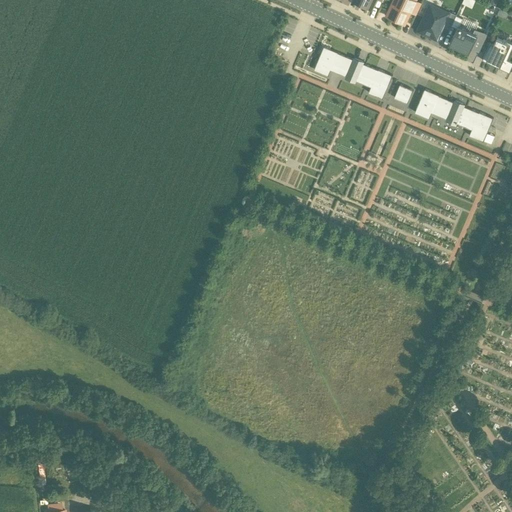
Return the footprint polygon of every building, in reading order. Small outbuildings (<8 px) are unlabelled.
[(354,0),(358,2),(359,0),(362,1),(361,3),(372,8),(375,0),(354,0)] [(394,0),(387,15),(405,23),(411,10),(416,0),(415,0),(394,0)] [(416,0),(411,10),(417,13),(422,3),(416,0)] [(430,4),(419,30),(437,38),(443,25),(447,17),(449,13),(430,4)] [(457,14),(449,11),(449,13),(447,17),(454,21),(457,14)] [(454,21),(447,17),(443,25),(450,29),(454,21)] [(475,31),(459,24),(451,42),(469,51),(471,46),(477,33),(475,31)] [(487,34),(476,29),(475,31),(477,33),(471,46),(480,51),(487,34)] [(511,42),(498,36),(494,44),(490,42),(482,59),(493,64),(494,63),(500,65),(501,66),(502,64),(505,65),(508,59),(511,50),(511,42)] [(366,64),(363,63),(364,61),(354,57),(353,58),(331,48),(324,46),(314,69),(329,76),(331,70),(346,76),(345,78),(355,82),(356,80),(371,87),(369,92),(383,98),(393,75),(386,72),(378,68),(378,69),(375,68),(366,64)] [(511,67),(511,60),(508,59),(505,65),(502,64),(501,66),(500,65),(499,67),(510,72),(511,67)] [(400,84),(394,97),(408,103),(414,89),(400,84)] [(439,94),(425,88),(415,112),(429,118),(432,112),(447,119),(446,120),(456,124),(457,122),(472,129),(469,135),(484,141),(494,118),(480,111),(479,112),(466,106),(464,105),(465,104),(455,99),(454,101),(448,99),(439,95),(439,94)]
